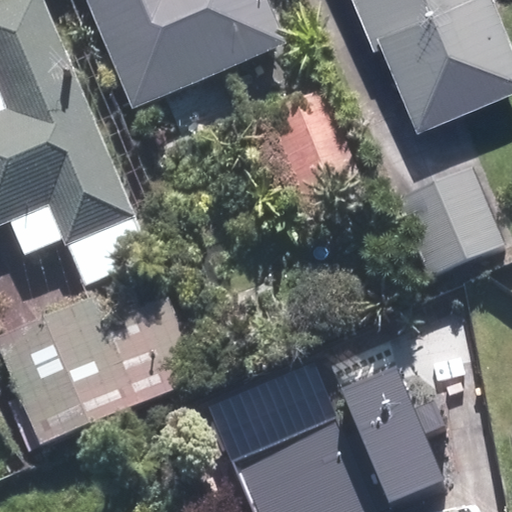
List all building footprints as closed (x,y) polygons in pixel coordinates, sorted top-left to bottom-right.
[(59,0),(17,0),(0,7),(0,66),(0,67),(0,66),(0,231),(21,223),(35,257),(73,241),(91,285),(165,254),(59,0)] [(97,0),(138,106),(302,42),(285,0),(97,0)] [(511,0),(361,0),(378,45),(398,38),(428,121),(511,90),(511,0)] [(329,78),(269,104),(314,207),(374,181),(329,78)] [(511,204),(492,150),(397,186),(432,279),(511,249),(511,204)] [(110,297),(8,336),(50,447),(214,385),(182,302),(121,326),(110,297)] [(417,365),(362,387),(412,507),(466,484),(417,365)] [(383,511),(343,421),(242,465),(262,511),(383,511)]
